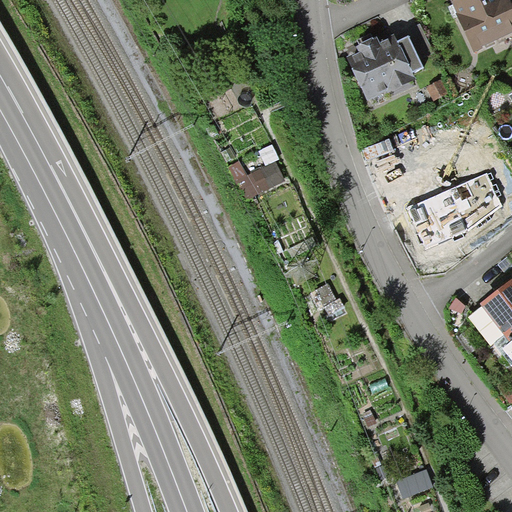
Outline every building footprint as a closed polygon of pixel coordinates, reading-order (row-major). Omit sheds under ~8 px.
[(511,9),(507,0),(470,0),(453,9),(476,54),(511,35),(511,9)] [(423,19),(348,56),(373,106),(421,83),(410,60),(436,47),(423,19)] [(253,185),(265,203),(288,187),(276,169),(253,185)] [(487,175),(408,208),(425,249),(470,228),(502,206),(487,175)] [(511,283),(472,313),(511,365),(511,283)] [(434,479),(428,462),(401,471),(406,488),(434,479)]
